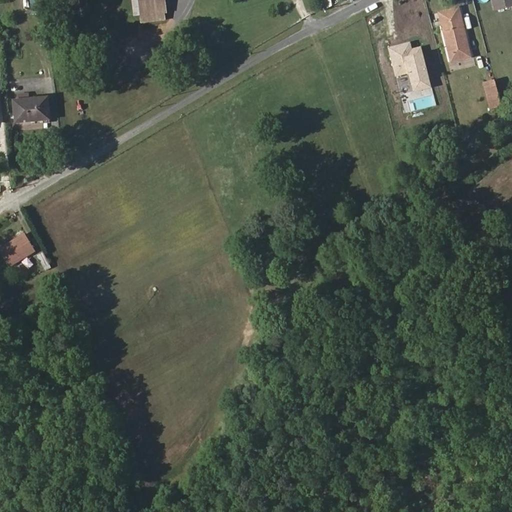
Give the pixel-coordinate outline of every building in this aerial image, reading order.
[(43,0),(30,0),(31,12),(44,12),(43,0)] [(166,12),(164,0),(139,0),(141,15),(163,12),(166,12)] [(511,6),(511,0),(493,0),(496,10),(511,6)] [(470,56),(458,8),(440,12),(451,61),(470,56)] [(142,22),(164,19),(163,12),(141,15),(142,22)] [(501,105),(494,80),(484,83),(490,108),(501,105)] [(49,119),(47,97),(14,100),(16,122),(49,119)] [(0,250),(9,266),(34,251),(24,234),(0,248),(0,250)] [(51,268),(43,252),(37,255),(45,271),(51,268)]
